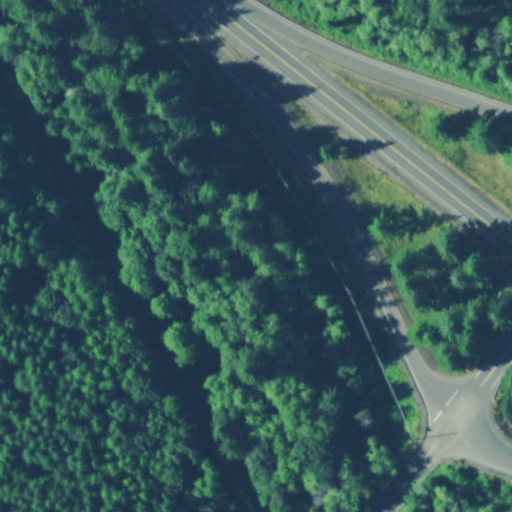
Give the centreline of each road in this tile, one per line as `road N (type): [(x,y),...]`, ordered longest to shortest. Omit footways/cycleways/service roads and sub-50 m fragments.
road 1 (track): [(332,511),(135,130),(18,0)]
road 2 (trunk): [(157,0),(247,88),(318,180),(415,372),(451,420)]
road 3 (trunk): [(208,0),(511,243)]
road 4 (trunk): [(511,119),(335,58),(229,0)]
road 5 (residential): [(383,511),(511,348)]
